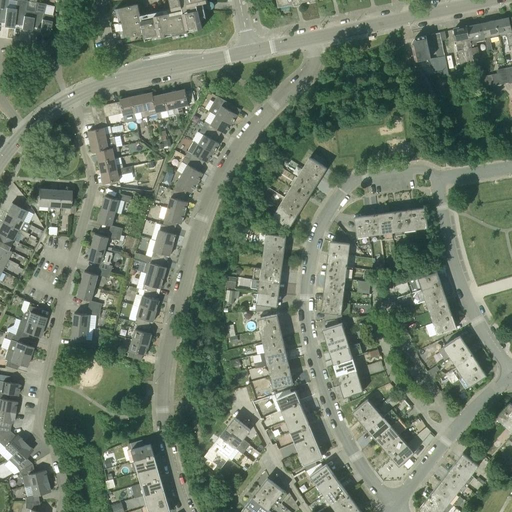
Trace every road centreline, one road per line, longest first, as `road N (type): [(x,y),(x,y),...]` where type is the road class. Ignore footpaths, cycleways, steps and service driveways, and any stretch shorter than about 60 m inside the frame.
road 1 (residential): [(187,511),(169,462),(163,386),(191,249),(244,137),(312,65),(311,38)]
road 2 (residential): [(394,507),(355,456),(325,393),(307,326),(306,282),(318,230),(354,180),(416,169),(437,179)]
road 3 (residential): [(58,511),(64,492),(55,446),(37,428),(91,188),(74,95)]
road 4 (residential): [(511,371),(462,288),(437,179)]
road 5 (residential): [(311,38),(490,0)]
road 6 (residential): [(74,95),(251,51)]
road 7 (residential): [(394,507),(477,405),(511,376)]
road 8 (residential): [(307,511),(247,404)]
